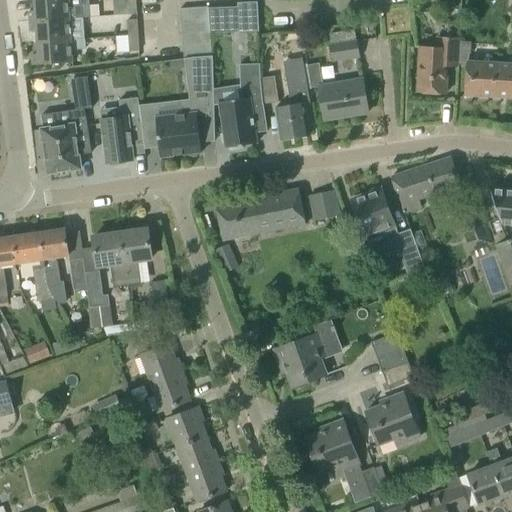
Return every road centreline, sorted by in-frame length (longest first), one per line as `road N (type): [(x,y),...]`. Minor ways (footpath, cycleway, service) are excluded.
road 1 (residential): [(257,422),(168,180)]
road 2 (unclassified): [(168,180),(391,150)]
road 3 (unclassified): [(6,194),(17,168),(0,29)]
road 4 (unclassified): [(6,194),(33,199),(168,180)]
road 5 (residential): [(511,149),(454,142),(391,150)]
